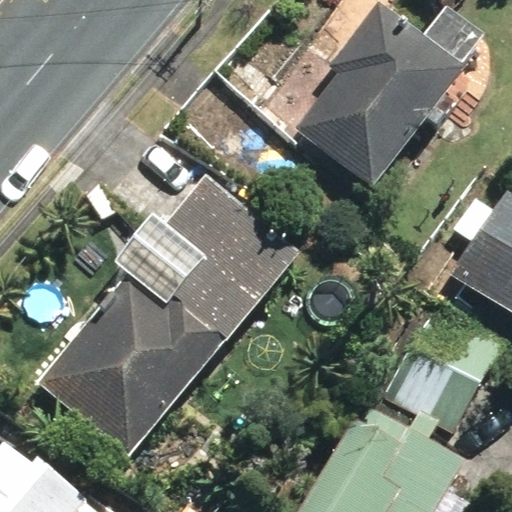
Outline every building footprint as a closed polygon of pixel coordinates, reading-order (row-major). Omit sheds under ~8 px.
[(470,51),(432,22),(412,49),(365,12),(321,71),(290,46),(242,109),(206,82),(169,129),(242,186),(272,150),(284,157),(291,147),(358,199),(470,51)] [(22,393),(112,471),(281,271),(188,193),(148,241),(183,271),(146,316),(107,286),(22,393)] [(438,283),(511,337),(511,214),(496,202),(438,283)] [(442,432),(495,353),(430,308),(375,388),(442,432)] [(291,511),(428,511),(449,477),(349,414),(291,511)] [(0,511),(58,511),(0,463),(0,511)]
